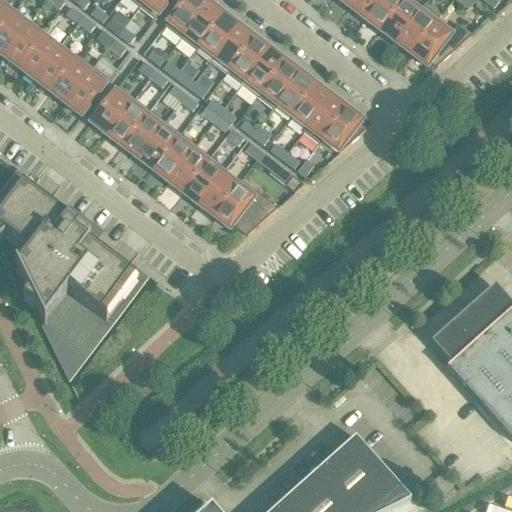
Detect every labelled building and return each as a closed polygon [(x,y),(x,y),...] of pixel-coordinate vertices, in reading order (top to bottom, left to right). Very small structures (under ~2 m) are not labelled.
[(59,12),(65,4),(59,0),(48,0),(47,2),(59,12)] [(84,11),(89,4),(84,0),(73,0),(72,2),(84,11)] [(125,0),(139,10),(146,0),(125,0)] [(146,0),(139,10),(155,22),(171,0),(146,0)] [(180,41),(208,4),(202,0),(186,0),(164,29),(180,41)] [(336,0),(344,6),(345,6),(350,10),(357,0),(336,0)] [(357,0),(350,10),(355,13),(354,14),(365,22),(381,0),(357,0)] [(381,0),(365,22),(375,30),(376,29),(381,33),(405,1),(406,2),(407,0),(381,0)] [(454,0),(468,11),(474,3),(469,0),(454,0)] [(479,0),(493,10),(499,3),(494,0),(479,0)] [(405,1),(381,33),(385,37),(396,45),(420,13),(406,2),(405,1)] [(195,53),(223,16),(219,13),(219,12),(208,4),(180,41),(195,53)] [(0,5),(0,32),(13,15),(0,5)] [(420,13),(396,45),(406,53),(411,56),(438,21),(439,21),(441,18),(425,6),(420,13)] [(78,26),(84,19),(71,9),(66,17),(78,26)] [(102,26),(108,18),(96,9),(90,16),(102,26)] [(13,15),(0,32),(0,56),(4,59),(28,27),(13,15)] [(210,65),(239,27),(228,19),(228,20),(223,16),(195,53),(210,65)] [(90,35),(96,27),(84,19),(78,26),(90,35)] [(118,38),(124,30),(112,20),(106,28),(118,38)] [(438,21),(411,56),(416,60),(415,60),(427,69),(428,67),(431,64),(437,68),(472,37),(470,37),(459,28),(458,28),(457,28),(453,32),(439,21),(438,21)] [(28,27),(4,59),(14,68),(15,67),(19,71),(44,39),(28,27)] [(225,77),(254,39),(249,36),(250,35),(239,27),(210,65),(225,77)] [(130,46),(136,38),(124,30),(118,38),(130,46)] [(109,50),(115,42),(102,33),(96,40),(109,50)] [(44,39),(19,71),(24,74),(24,75),(35,83),(59,51),(44,39)] [(241,88),(269,50),(259,43),(254,39),(225,77),(241,88)] [(120,59),(126,51),(115,42),(109,50),(120,59)] [(256,100),(284,62),(280,59),(269,50),(241,88),(256,100)] [(59,51),(35,83),(45,91),(50,94),(75,62),(73,61),(59,51)] [(159,69),(165,61),(153,52),(147,60),(159,69)] [(75,62),(50,94),(55,98),(54,98),(66,107),(94,70),(77,57),(73,61),(75,62)] [(275,107),(300,74),(290,66),(290,67),(284,62),(256,100),(273,112),(276,108),(275,107)] [(150,81),(155,73),(144,64),(138,72),(150,81)] [(174,80),(180,73),(168,64),(162,71),(174,80)] [(94,70),(66,107),(76,114),(81,118),(109,82),(94,70)] [(162,90),(168,83),(155,73),(150,81),(162,90)] [(186,90),(192,82),(180,73),(174,80),(186,90)] [(290,118),(315,86),(311,83),(311,82),(300,74),(275,107),(276,108),(290,118)] [(202,101),(207,94),(195,85),(190,92),(202,101)] [(306,129),(330,97),(321,89),(320,90),(315,86),(290,118),(305,129),(306,129)] [(180,104),(186,97),(174,88),(168,95),(180,104)] [(118,89),(91,125),(96,129),(96,130),(107,138),(135,101),(118,89)] [(193,113),(198,106),(186,97),(180,104),(193,113)] [(321,141),(346,109),(341,106),(342,106),(330,97),(306,129),(305,129),(302,133),(319,147),(323,142),(321,141)] [(135,101),(107,138),(117,146),(117,145),(122,149),(150,113),(135,101)] [(218,118),(224,110),(212,101),(206,109),(218,118)] [(213,125),(218,118),(206,109),(201,116),(213,125)] [(321,141),(323,142),(340,155),(365,132),(358,127),(361,123),(362,123),(363,122),(351,113),(346,109),(321,141)] [(230,127),(236,119),(224,110),(218,118),(230,127)] [(150,113),(122,149),(127,153),(137,161),(162,129),(165,124),(150,113)] [(225,134),(230,127),(218,118),(213,125),(225,134)] [(251,138),(256,131),(245,122),(239,130),(251,138)] [(162,129),(137,161),(148,169),(153,172),(177,140),(181,136),(179,135),(166,125),(165,124),(162,129)] [(238,148),(244,141),(232,131),(226,139),(238,148)] [(263,148),(269,141),(256,131),(251,138),(263,148)] [(177,140),(153,172),(157,176),(168,184),(196,147),(181,136),(177,140)] [(281,162),(287,154),(275,145),(270,153),(281,162)] [(257,162),(263,155),(250,146),(245,153),(257,162)] [(196,147),(168,184),(178,192),(179,192),(183,196),(211,159),(196,147)] [(294,171),(299,164),(287,154),(281,162),(294,171)] [(272,173),(277,166),(263,155),(257,162),(272,173)] [(71,220),(75,215),(0,158),(0,159),(17,173),(0,194),(0,234),(29,257),(18,271),(17,268),(15,269),(44,327),(42,328),(79,402),(80,401),(70,381),(147,280),(164,292),(164,291),(71,220)] [(211,159),(183,196),(188,199),(198,207),(223,175),(224,176),(228,171),(211,159)] [(304,179),(314,167),(306,162),(297,174),(304,179)] [(223,175),(198,207),(209,215),(214,219),(238,187),(237,186),(224,176),(223,175)] [(295,195),(304,187),(293,178),(285,187),(295,195)] [(238,187),(214,219),(218,222),(218,223),(230,232),(231,230),(234,226),(248,237),(269,218),(278,210),(258,195),(240,181),(237,186),(238,187)] [(511,307),(494,288),(431,345),(450,367),(448,369),(448,370),(449,370),(511,440),(511,307)] [(389,511),(412,501),(356,439),(273,511),(215,511),(212,508),(207,511),(389,511)]
